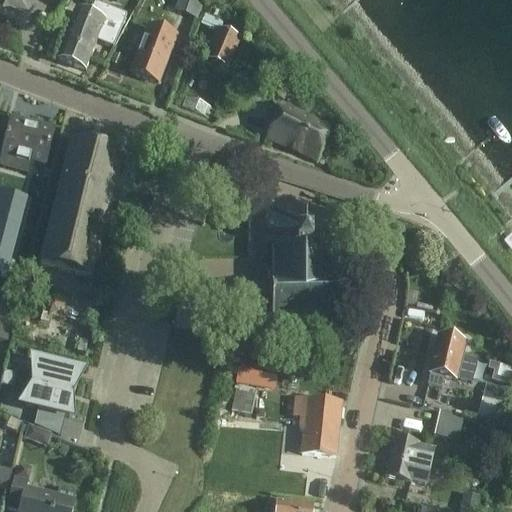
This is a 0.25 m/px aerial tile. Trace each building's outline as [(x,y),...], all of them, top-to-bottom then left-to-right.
[(178,0),(175,11),(196,18),(201,0),(178,0)] [(97,41),(97,43),(113,49),(126,17),(95,4),(90,18),(91,18),(86,30),(81,28),(79,34),(97,41)] [(85,72),(97,43),(97,41),(79,34),(81,28),(86,30),(91,18),(90,18),(76,12),(57,61),(85,72)] [(175,39),(149,29),(131,75),(158,85),(175,39)] [(220,32),(207,61),(226,69),(238,40),(220,32)] [(270,96),(282,101),(288,87),(276,81),(270,96)] [(265,140),(317,163),(331,130),(280,107),(265,140)] [(11,121),(6,141),(0,164),(0,165),(27,173),(29,163),(44,167),(52,136),(27,129),(28,125),(11,121)] [(73,143),(41,264),(90,277),(122,156),(73,143)] [(0,276),(6,278),(26,201),(20,199),(0,194),(0,276)] [(272,321),(336,321),(336,286),(335,286),(334,254),(320,254),(320,242),(286,241),(286,254),(271,254),(272,285),(271,285),(271,288),(238,288),(228,297),(229,311),(238,320),(271,319),(272,321)] [(51,307),(48,318),(61,322),(64,310),(51,307)] [(0,325),(0,342),(7,344),(9,328),(0,325)] [(427,388),(440,391),(443,379),(474,387),(478,361),(461,358),(464,345),(438,339),(427,388)] [(29,387),(74,398),(79,376),(35,366),(29,387)] [(3,381),(14,384),(16,377),(4,374),(3,381)] [(238,378),(230,414),(237,416),(237,415),(250,418),(257,383),(238,378)] [(14,384),(3,381),(1,388),(13,391),(14,384)] [(69,419),(74,398),(29,387),(24,408),(69,419)] [(335,426),(339,426),(341,405),(301,401),(299,422),(305,423),(305,421),(336,425),(335,426)] [(478,420),(499,425),(504,406),(482,401),(478,420)] [(261,405),(258,420),(267,421),(270,406),(261,405)] [(457,442),(462,418),(438,413),(433,437),(457,442)] [(230,414),(229,414),(225,434),(237,436),(240,423),(236,422),(237,416),(230,414)] [(300,456),(335,460),(339,426),(335,426),(336,425),(305,421),(305,423),(299,422),(298,431),(303,431),(300,456)] [(22,427),(18,439),(24,441),(47,450),(52,437),(29,428),(29,429),(22,427)] [(263,445),(273,446),(275,434),(264,432),(263,445)] [(418,446),(413,445),(393,441),(385,479),(410,484),(410,483),(425,486),(432,452),(418,449),(418,446)] [(17,469),(12,491),(7,510),(14,511),(71,511),(73,506),(72,505),(74,496),(72,492),(62,489),(58,492),(55,501),(25,494),(31,473),(17,469)] [(11,474),(0,471),(0,494),(5,495),(11,474)]
